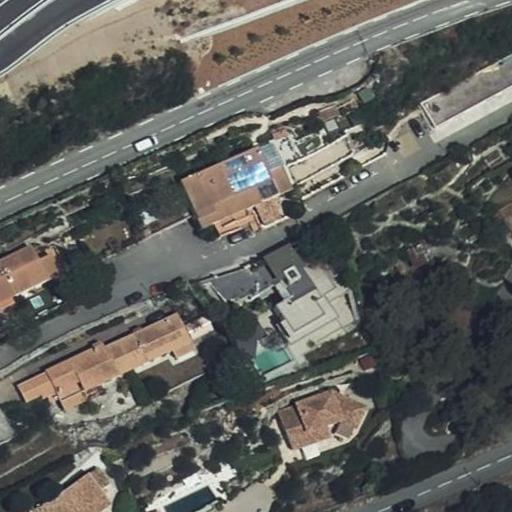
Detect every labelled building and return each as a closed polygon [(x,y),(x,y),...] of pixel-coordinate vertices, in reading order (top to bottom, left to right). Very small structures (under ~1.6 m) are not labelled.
[(511,64),(431,107),(443,131),(511,94),(511,64)] [(235,175),(257,220),(303,198),(288,166),(274,173),(268,159),(235,175)] [(235,175),(192,195),(196,203),(207,227),(213,240),(257,220),(235,175)] [(105,275),(207,227),(196,203),(94,251),(105,275)] [(511,212),(499,221),(511,240),(511,212)] [(13,273),(30,307),(75,286),(64,265),(50,271),(44,259),(13,273)] [(0,279),(0,321),(30,307),(13,273),(0,279)] [(208,290),(218,313),(254,297),(245,274),(208,290)] [(276,323),(283,334),(301,366),(336,345),(326,329),(329,327),(313,301),(276,323)] [(178,328),(108,364),(124,390),(182,361),(179,357),(191,352),(178,328)] [(191,352),(179,357),(182,361),(184,367),(196,361),(191,352)] [(94,405),(104,400),(124,390),(108,364),(106,359),(57,384),(58,387),(29,402),(38,418),(54,410),(55,412),(69,405),(90,395),(94,405)] [(107,406),(104,400),(94,405),(90,395),(69,405),(77,421),(107,406)] [(309,441),(325,436),(340,431),(355,441),(366,419),(335,402),(279,419),(289,450),(309,444),(309,441)] [(309,441),(309,444),(289,450),(292,460),(329,449),(325,436),(309,441)] [(104,511),(94,496),(103,490),(91,473),(36,510),(29,511),(104,511)]
